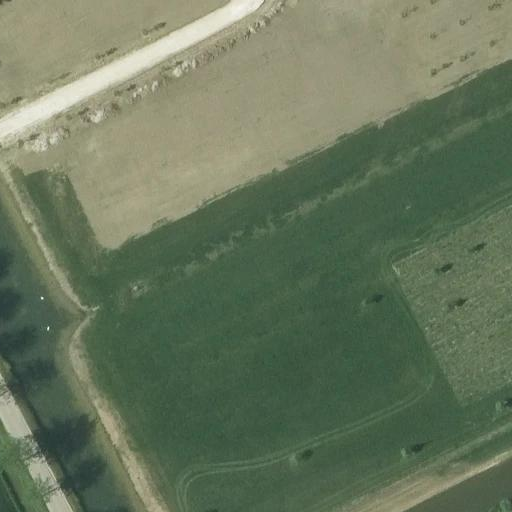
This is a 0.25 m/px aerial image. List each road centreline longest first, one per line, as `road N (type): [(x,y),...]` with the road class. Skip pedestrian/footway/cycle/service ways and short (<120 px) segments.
road 1 (residential): [(238,0),(0,129)]
road 2 (unclassified): [(60,511),(0,397)]
